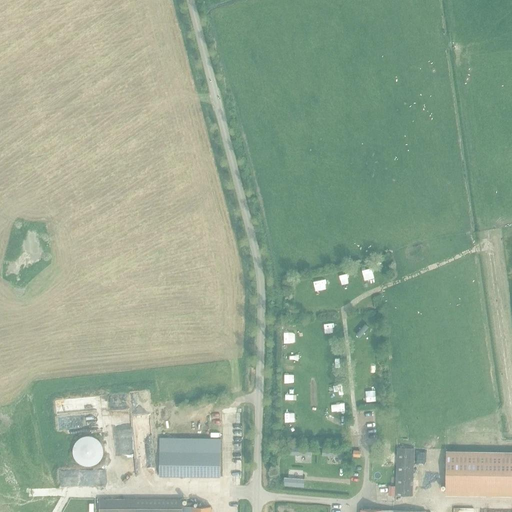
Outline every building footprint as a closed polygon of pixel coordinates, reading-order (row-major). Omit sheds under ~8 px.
[(75,449),(75,451),(75,452),(75,454),(75,455),(76,457),(76,458),(77,459),(78,461),(79,462),(80,463),(82,463),(83,464),(84,465),(86,465),(87,466),(89,466),(90,466),(92,466),(93,465),(95,465),(96,464),(97,463),(99,463),(100,462),(101,461),(102,459),(103,458),(103,457),(104,455),(104,454),(104,452),(104,451),(104,449),(104,448),(104,446),(103,445),(103,444),(102,442),(101,441),(100,440),(99,439),(97,438),(96,437),(95,437),(93,436),(92,436),(90,436),(89,436),(87,436),(86,436),(84,437),(83,437),(82,438),(80,439),(79,440),(78,441),(77,442),(76,444),(76,445),(75,446),(75,448),(75,449)] [(220,477),(221,439),(160,438),(159,476),(220,477)] [(397,447),(395,500),(412,501),(414,447),(397,447)] [(511,453),(446,452),(445,492),(511,493),(511,453)] [(102,511),(210,511),(211,506),(183,506),(183,499),(103,499),(102,511)]
